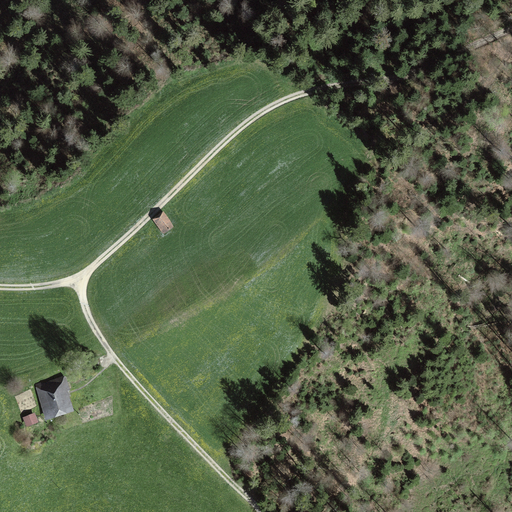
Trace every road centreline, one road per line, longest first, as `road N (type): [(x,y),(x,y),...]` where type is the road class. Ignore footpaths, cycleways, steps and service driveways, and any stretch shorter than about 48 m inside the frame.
road 1 (track): [(355,511),(396,351),(434,302),(461,295),(500,317),(511,404)]
road 2 (unclassified): [(76,276),(95,332),(118,367),(261,511)]
road 3 (unclassified): [(76,276),(265,111),(288,102)]
road 4 (track): [(511,28),(479,50),(288,102)]
